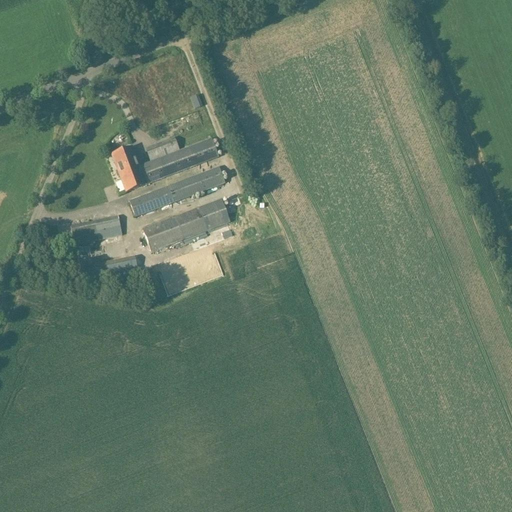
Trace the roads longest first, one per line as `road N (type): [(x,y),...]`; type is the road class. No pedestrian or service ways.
road 1 (unclassified): [(0,304),(92,70)]
road 2 (unclassified): [(92,70),(269,0)]
